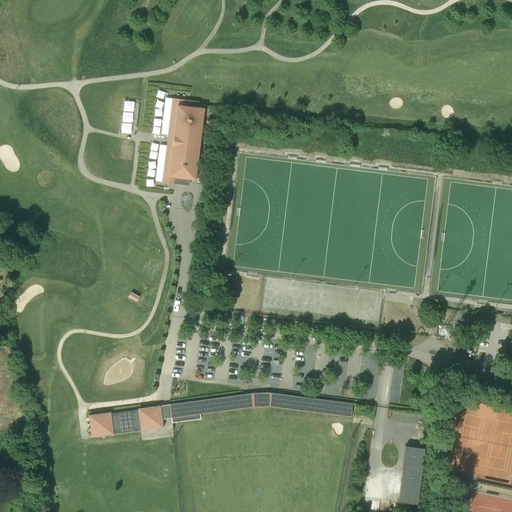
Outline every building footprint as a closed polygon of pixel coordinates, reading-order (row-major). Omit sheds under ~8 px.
[(168,145),(166,145),(162,182),(174,183),(175,176),(189,178),(189,179),(195,180),(204,108),(198,107),(198,108),(183,107),(184,99),(172,98),(168,135),(170,135),(168,145)] [(216,379),(216,366),(204,366),(204,379),(216,379)] [(171,418),(172,422),(200,419),(198,401),(169,404),(171,418)] [(141,430),(163,427),(160,405),(138,408),(138,409),(141,430)] [(111,413),(113,433),(141,430),(138,409),(111,413)] [(89,415),(92,437),(113,434),(113,433),(111,413),(110,412),(89,415)] [(398,502),(417,505),(424,448),(405,446),(398,502)]
